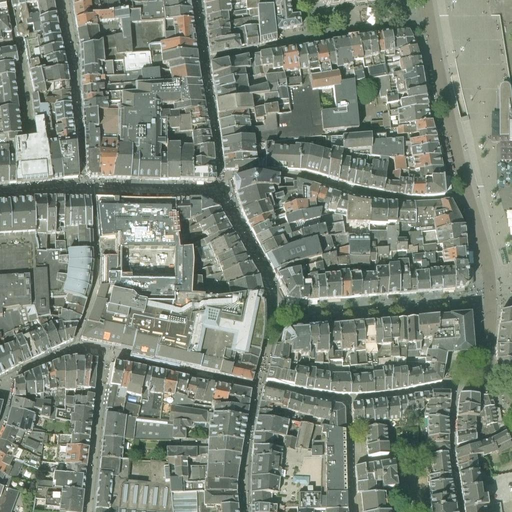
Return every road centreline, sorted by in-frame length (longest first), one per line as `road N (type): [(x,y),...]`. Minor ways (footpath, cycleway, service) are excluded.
road 1 (residential): [(511,401),(485,357),(487,266),(425,0)]
road 2 (secondary): [(459,0),(511,257)]
road 3 (secondary): [(511,225),(467,0)]
